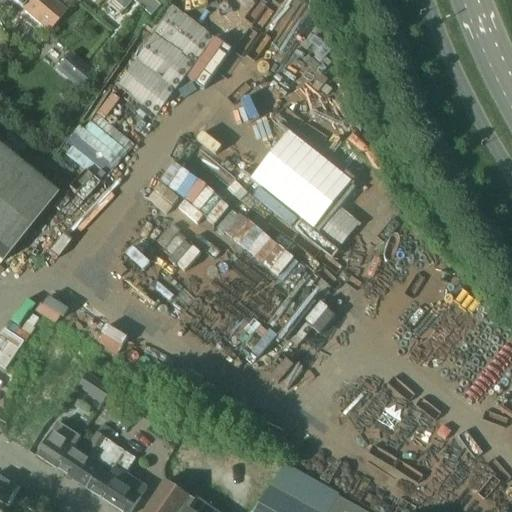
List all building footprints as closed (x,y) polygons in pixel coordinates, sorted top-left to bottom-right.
[(8,0),(46,33),(64,13),(49,0),(8,0)] [(149,0),(106,0),(107,1),(106,2),(123,18),(134,6),(147,18),(156,8),(163,14),(164,13),(149,0)] [(69,53),(54,71),(78,91),(93,74),(69,53)] [(0,151),(0,264),(55,196),(0,151)] [(153,421),(146,432),(172,450),(180,439),(153,421)] [(36,457),(35,459),(54,471),(70,448),(73,450),(81,438),(58,424),(51,435),(36,457)] [(94,454),(83,471),(93,477),(84,490),(117,511),(131,511),(145,491),(124,477),(141,452),(115,435),(108,444),(105,442),(96,456),(94,454)] [(70,448),(54,471),(84,490),(93,477),(83,471),(94,454),(96,456),(105,442),(96,436),(87,450),(91,452),(87,458),(73,450),(70,448)] [(0,479),(0,504),(7,509),(18,490),(0,479)] [(212,511),(196,501),(194,504),(165,484),(145,511),(212,511)] [(364,511),(337,497),(328,511),(364,511)]
